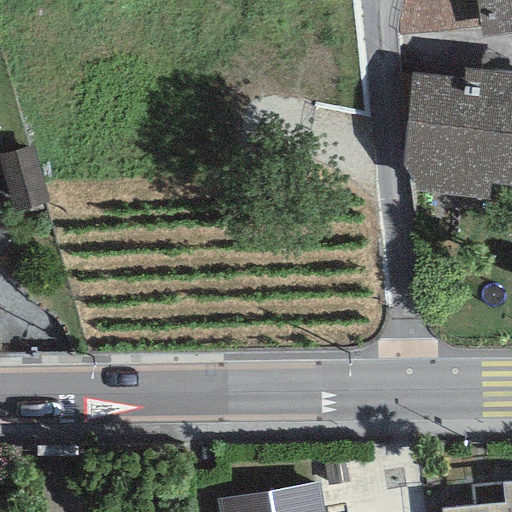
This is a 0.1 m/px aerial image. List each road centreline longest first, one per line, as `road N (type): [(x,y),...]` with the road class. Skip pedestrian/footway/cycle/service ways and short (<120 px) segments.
road 1 (secondary): [(0,395),(406,389)]
road 2 (residential): [(379,0),(406,389)]
road 3 (unknown): [(378,36),(413,60),(511,54)]
